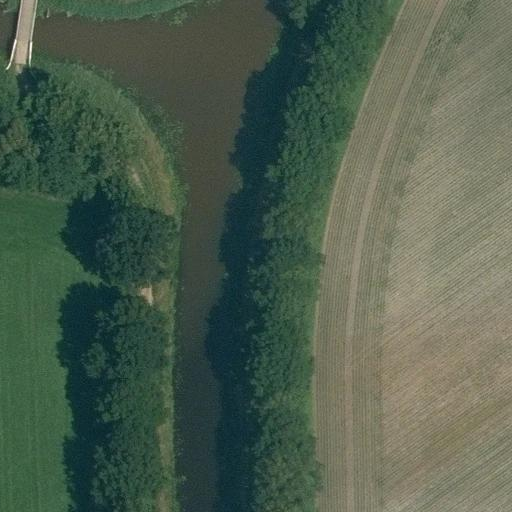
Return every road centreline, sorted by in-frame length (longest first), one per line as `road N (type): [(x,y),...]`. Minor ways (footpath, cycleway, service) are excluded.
road 1 (track): [(263,511),(257,359),(276,205),(316,72),(351,0)]
road 2 (track): [(157,511),(149,246),(131,181),(100,137),(18,85)]
